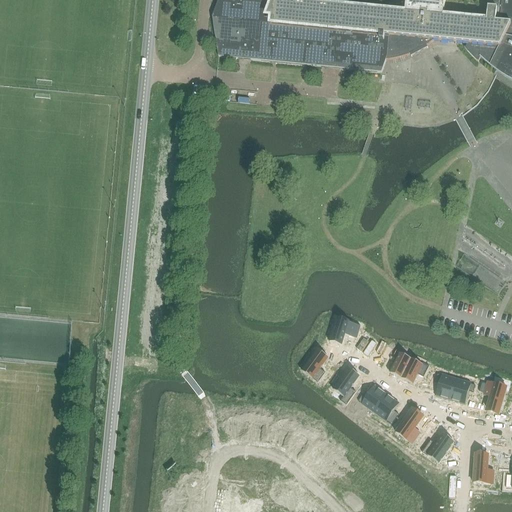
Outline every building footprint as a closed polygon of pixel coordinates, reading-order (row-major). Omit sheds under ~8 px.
[(511,0),(219,0),(215,12),(218,12),(217,18),(213,18),(219,57),(382,73),(386,60),(395,59),(404,57),(412,54),(417,52),(418,53),(419,53),(420,54),(421,54),(422,54),(423,53),(424,53),(425,53),(426,52),(427,51),(427,49),(427,48),(427,47),(427,46),(434,41),(468,44),(466,49),(465,48),(464,48),(478,62),(479,63),(479,62),(481,58),(493,68),(498,72),(511,81),(511,80),(511,0)] [(427,312),(427,324),(439,324),(439,311),(427,312)] [(338,319),(330,344),(343,347),(346,336),(357,340),(361,327),(350,324),(350,323),(338,319)] [(318,352),(302,372),(318,384),(326,374),(320,370),(328,359),(318,352)] [(400,355),(391,374),(402,380),(411,361),(400,355)] [(411,361),(402,380),(413,385),(418,376),(424,379),(429,367),(423,364),(422,366),(411,361)] [(349,370),(334,391),(344,398),(341,402),(347,407),(356,393),(351,389),(359,377),(349,370)] [(438,375),(436,382),(440,383),(436,397),(450,402),(457,380),(442,376),(438,375)] [(457,380),(450,402),(465,406),(469,392),(473,393),(475,386),(471,385),(471,384),(457,380)] [(482,384),(479,393),(485,394),(484,396),(490,398),(487,410),(500,413),(506,391),(507,388),(492,384),(488,383),(487,385),(482,384)] [(365,393),(358,402),(362,404),(361,405),(374,414),(387,396),(375,387),(368,395),(365,393)] [(387,396),(374,414),(386,423),(387,422),(392,426),(399,416),(394,412),(399,404),(387,396)] [(285,437),(287,410),(275,409),(275,408),(268,407),(267,421),(273,421),(272,436),(285,437)] [(203,414),(203,412),(176,409),(175,422),(173,421),(172,428),(185,430),(185,423),(201,425),(202,422),(203,422),(204,415),(203,414)] [(228,434),(240,436),(243,414),(231,413),(231,410),(222,409),(221,418),(230,419),(228,434)] [(254,415),(243,414),(240,436),(252,437),(254,421),(262,422),(263,413),(254,412),(254,415)] [(411,413),(396,434),(412,445),(420,434),(415,430),(422,420),(411,413)] [(316,442),(324,432),(319,428),(318,429),(309,421),(291,442),(293,443),(292,444),(298,449),(299,448),(301,450),(311,438),(316,442)] [(431,442),(422,454),(428,458),(429,457),(439,464),(454,444),(443,436),(436,446),(431,442)] [(199,453),(200,440),(177,438),(176,450),(172,450),(171,456),(183,457),(184,451),(199,453)] [(333,463),(342,454),(337,450),(336,451),(327,442),(308,462),(318,471),(329,459),(333,463)] [(475,458),(473,484),(493,486),(494,472),(487,471),(488,459),(475,458)] [(333,486),(342,494),(357,478),(349,470),(351,469),(346,464),(337,473),(342,477),(333,486)] [(195,483),(197,470),(170,468),(169,480),(167,480),(166,487),(179,488),(179,481),(195,483)] [(237,476),(222,475),(220,497),(235,499),(237,476)] [(252,478),(237,476),(235,499),(250,500),(252,478)] [(267,479),(252,478),(250,500),(265,501),(267,479)] [(357,478),(342,494),(351,502),(359,494),(363,498),(372,489),(367,485),(366,486),(357,478)] [(282,481),(267,479),(265,501),(280,503),(282,481)] [(397,511),(394,507),(393,508),(386,498),(363,511),(397,511)] [(170,510),(170,511),(192,511),(180,510),(181,504),(169,503),(168,510),(170,510)]
